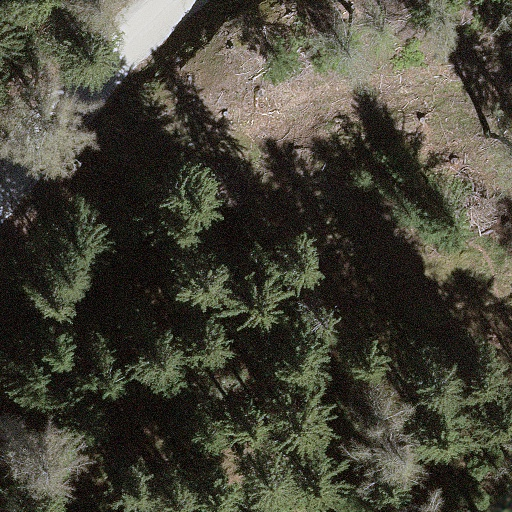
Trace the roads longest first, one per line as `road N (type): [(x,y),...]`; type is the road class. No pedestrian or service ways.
road 1 (track): [(0,193),(81,91)]
road 2 (track): [(81,91),(168,0)]
